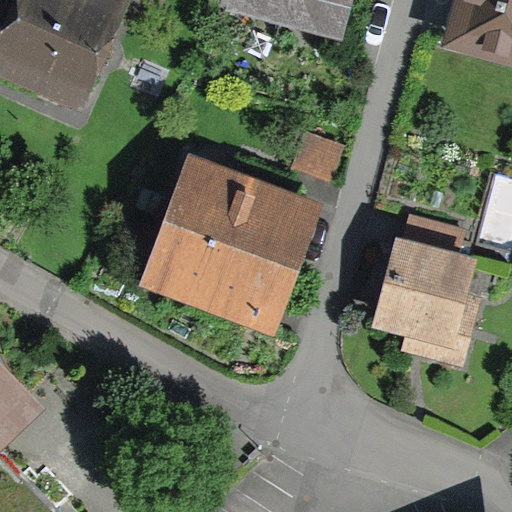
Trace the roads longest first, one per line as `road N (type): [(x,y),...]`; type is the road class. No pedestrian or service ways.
road 1 (residential): [(306,417),(408,0)]
road 2 (residential): [(306,417),(260,415),(218,399),(0,273)]
road 3 (residential): [(511,492),(306,417)]
